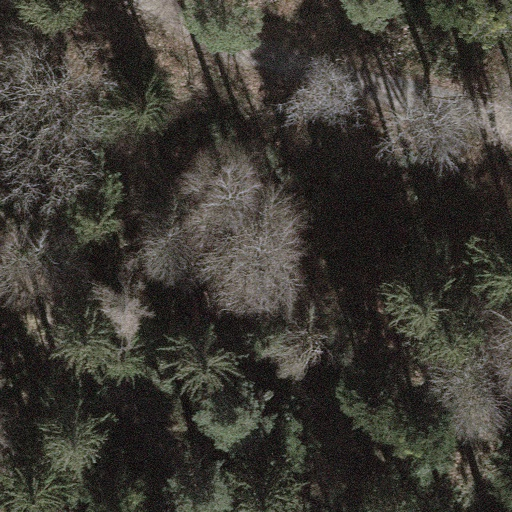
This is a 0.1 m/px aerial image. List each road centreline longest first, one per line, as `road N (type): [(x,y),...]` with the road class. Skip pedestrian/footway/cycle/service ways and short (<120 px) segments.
road 1 (track): [(168,0),(203,26),(511,119)]
road 2 (track): [(224,511),(0,265)]
